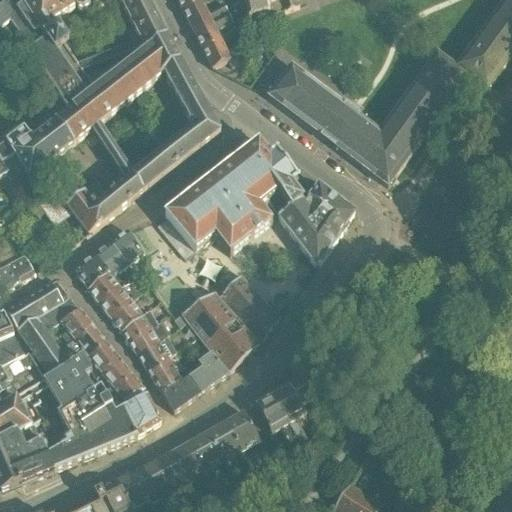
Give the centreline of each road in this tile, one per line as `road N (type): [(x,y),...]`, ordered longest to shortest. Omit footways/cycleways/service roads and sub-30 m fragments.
road 1 (residential): [(254,122),(369,211),(372,236),(301,341),(247,389),(140,456),(17,511)]
road 2 (residential): [(57,270),(254,122)]
road 3 (residential): [(162,0),(202,78),(254,122)]
